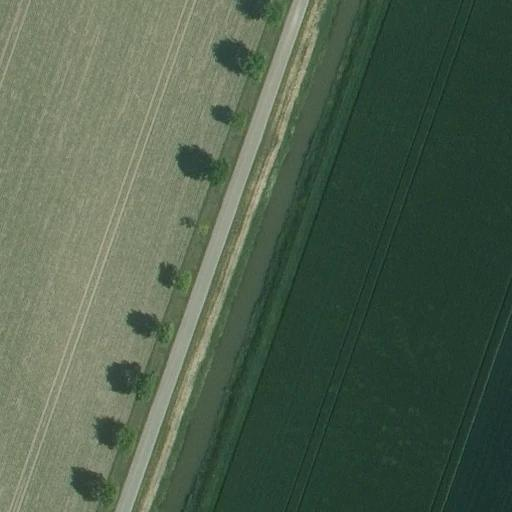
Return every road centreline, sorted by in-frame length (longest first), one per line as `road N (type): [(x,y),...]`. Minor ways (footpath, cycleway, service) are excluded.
road 1 (unclassified): [(122,511),(300,0)]
road 2 (track): [(385,0),(208,511)]
